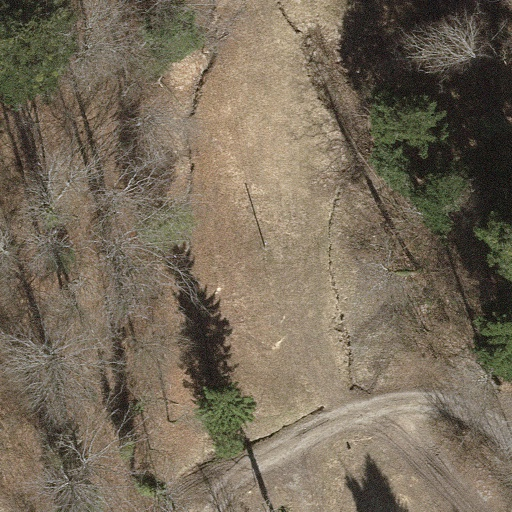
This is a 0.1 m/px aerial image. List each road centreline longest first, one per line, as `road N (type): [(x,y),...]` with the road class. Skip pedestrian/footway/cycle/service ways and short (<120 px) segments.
road 1 (track): [(210,511),(226,484),(251,466),(375,409),(458,405),(511,441)]
road 2 (track): [(394,405),(486,511)]
